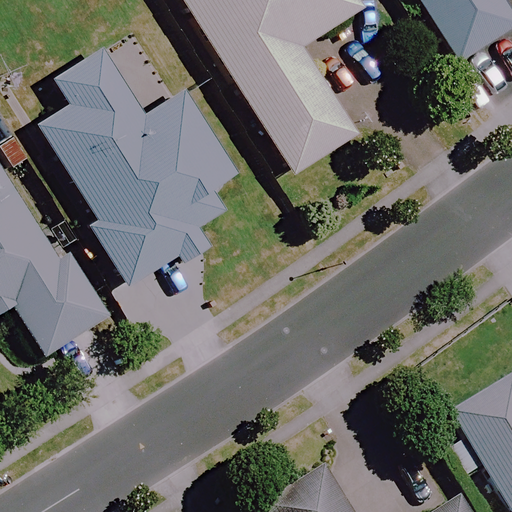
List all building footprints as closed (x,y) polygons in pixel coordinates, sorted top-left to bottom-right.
[(174,0),(288,179),(350,139),(295,51),(355,13),(347,0),(174,0)] [(411,0),(454,67),(509,32),(489,0),(411,0)] [(121,291),(172,261),(177,270),(203,255),(192,237),(188,231),(215,216),(202,193),(227,178),(152,53),(114,76),(100,53),(49,84),(65,112),(34,130),(91,225),(84,229),(121,291)] [(0,314),(7,310),(39,361),(98,325),(54,253),(0,166),(0,314)] [(511,511),(511,383),(448,422),(502,511),(511,511)] [(445,511),(341,511),(321,480),(270,511),(458,511),(455,506),(445,511)]
